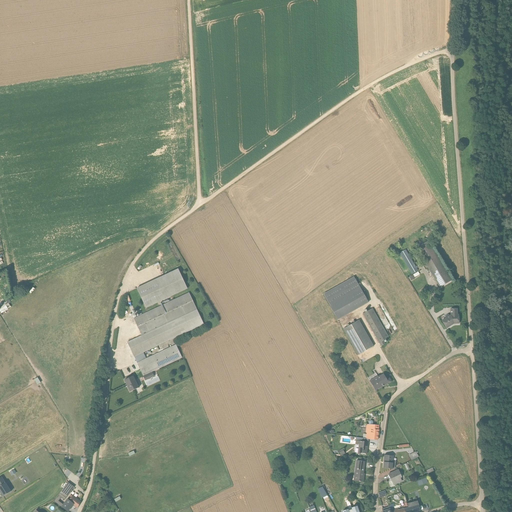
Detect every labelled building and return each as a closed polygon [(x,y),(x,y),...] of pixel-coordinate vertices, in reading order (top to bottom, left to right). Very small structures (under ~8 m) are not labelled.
[(428,241),(416,248),(439,288),(452,280),(428,241)] [(406,250),(399,253),(412,274),(418,271),(406,250)] [(136,288),(146,308),(187,289),(178,269),(136,288)] [(408,278),(410,281),(411,280),(411,281),(415,278),(415,277),(419,274),(418,272),(408,278)] [(330,306),(338,320),(369,302),(354,277),(323,294),(330,306)] [(197,310),(189,292),(133,318),(141,335),(197,310)] [(0,306),(0,309),(2,312),(9,308),(6,303),(0,306)] [(389,338),(372,308),(363,314),(381,347),(386,344),(384,341),(389,338)] [(442,321),(446,328),(452,325),(452,324),(452,323),(455,322),(455,324),(459,323),(459,315),(457,315),(457,309),(450,309),(450,315),(449,316),(448,314),(445,316),(446,318),(442,321)] [(143,352),(203,324),(197,310),(127,342),(136,363),(146,358),(143,352)] [(359,320),(343,329),(357,355),(374,346),(359,320)] [(182,358),(175,345),(137,363),(142,374),(143,376),(147,374),(182,358)] [(143,377),(145,381),(154,376),(152,372),(143,377)] [(377,376),(369,381),(375,391),(389,383),(391,382),(389,378),(387,379),(383,374),(378,377),(377,376)] [(124,380),(130,392),(138,388),(133,376),(124,380)] [(374,425),(366,424),(366,433),(366,434),(363,434),(363,438),(366,438),(366,439),(377,440),(378,430),(379,425),(374,425)] [(356,437),(356,438),(355,444),(359,445),(358,453),(367,454),(368,442),(369,439),(366,439),(356,437)] [(416,452),(408,455),(412,460),(419,457),(416,452)] [(393,456),(384,455),(383,468),(393,469),(395,468),(396,461),(393,461),(393,456)] [(365,462),(356,461),(354,474),(353,481),(363,482),(364,477),(363,476),(365,462)] [(402,478),(398,469),(388,474),(391,482),(393,486),(394,486),(402,482),(400,478),(402,478)] [(2,477),(0,477),(0,492),(0,493),(3,497),(11,491),(2,477)] [(74,487),(67,482),(54,501),(61,507),(66,511),(67,511),(73,505),(77,508),(80,502),(72,496),(68,500),(67,499),(63,505),(58,501),(61,498),(64,500),(74,487)] [(318,488),(322,497),(328,495),(324,486),(318,488)] [(404,508),(405,511),(414,511),(420,510),(417,501),(406,504),(407,507),(404,508)] [(407,507),(406,504),(406,503),(404,503),(405,505),(401,506),(400,505),(398,506),(396,506),(395,507),(394,504),(389,505),(389,507),(391,511),(405,511),(404,508),(407,507)]
